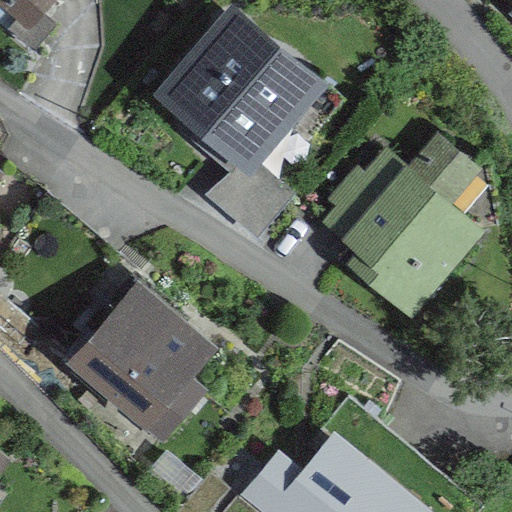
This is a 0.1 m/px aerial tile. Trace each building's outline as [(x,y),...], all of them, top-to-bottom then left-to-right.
[(45,13),(56,0),(0,0),(0,20),(34,50),(57,24),(45,13)] [(154,96),(183,119),(182,130),(232,172),(205,194),(258,238),(296,193),(260,163),(328,83),(232,2),(154,96)] [(408,165),(385,146),(364,170),(356,163),(327,198),(335,205),(320,222),(356,253),(346,265),(410,319),(486,231),(452,202),(481,169),(436,131),(408,165)] [(218,338),(139,270),(66,354),(164,438),(211,384),(192,368),(218,338)] [(302,462),(279,444),(239,493),(262,511),(433,511),(439,504),(335,421),(302,462)] [(0,467),(12,453),(0,443),(0,467)] [(240,484),(257,463),(240,450),(223,470),(240,484)]
